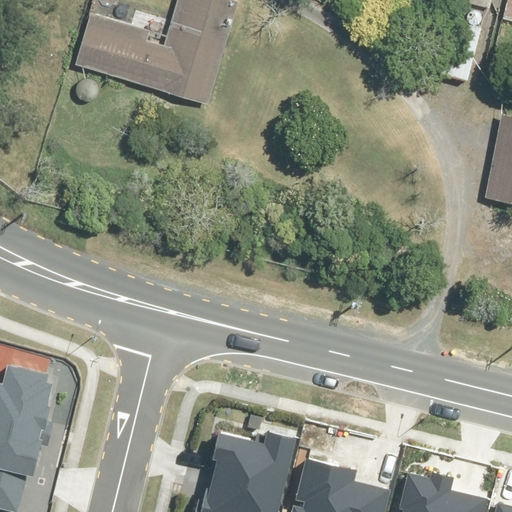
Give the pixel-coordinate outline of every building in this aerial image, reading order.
[(174,0),(164,35),(90,12),(73,65),(205,105),(237,2),(231,0),(174,0)] [(490,0),(449,0),(488,10),(490,0)] [(511,0),(505,0),(501,19),(511,22),(511,0)] [(478,29),(449,22),(435,72),(465,80),(478,29)] [(511,117),(498,115),(482,198),(511,204),(511,117)]
